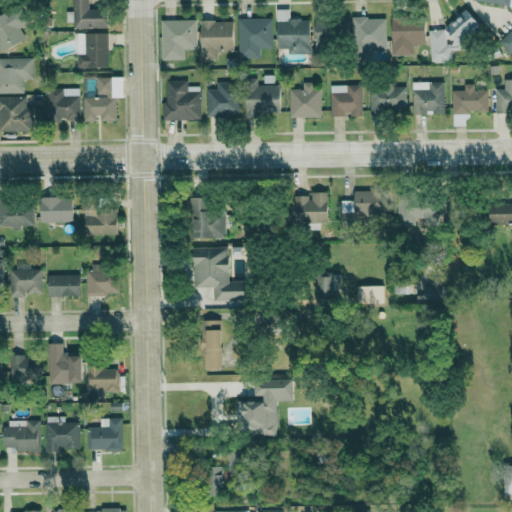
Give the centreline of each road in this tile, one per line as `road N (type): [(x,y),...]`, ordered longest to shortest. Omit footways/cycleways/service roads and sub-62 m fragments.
road 1 (tertiary): [(511,145),(0,156)]
road 2 (residential): [(151,511),(145,0)]
road 3 (residential): [(0,483),(151,481)]
road 4 (residential): [(0,324),(145,320)]
